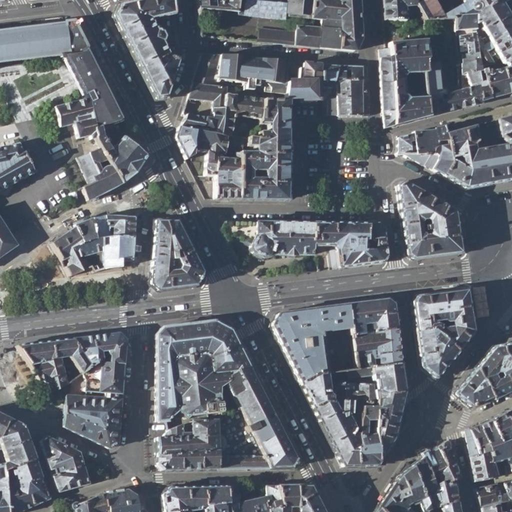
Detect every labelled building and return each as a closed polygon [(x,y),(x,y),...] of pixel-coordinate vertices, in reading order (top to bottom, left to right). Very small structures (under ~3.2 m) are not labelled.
[(111,16),(153,99),(164,99),(176,60),(173,59),(174,57),(171,56),(170,58),(168,57),(160,42),(161,41),(162,37),(158,30),(155,29),(154,30),(148,19),(172,15),(170,0),(137,0),(116,5),(111,16)] [(237,0),(196,0),(197,10),(237,13),(237,0)] [(285,2),(259,0),(237,0),(237,13),(284,17),(285,2)] [(285,0),(285,2),(284,17),(310,20),(312,0),(285,0)] [(318,27),(294,25),(293,30),(292,46),(354,51),(361,38),(358,0),(312,0),(310,20),(318,20),(318,27)] [(379,0),(381,20),(401,21),(405,21),(404,9),(414,8),(415,8),(415,6),(413,0),(379,0)] [(495,0),(425,0),(415,6),(415,8),(414,8),(422,21),(453,23),(473,13),(496,0),(495,0)] [(511,27),(496,0),(473,13),(474,25),(475,30),(475,35),(477,55),(478,59),(479,68),(492,65),(490,61),(498,56),(503,64),(504,65),(506,68),(511,66),(511,27)] [(454,31),(472,30),(475,30),(474,25),(473,13),(453,23),(454,31)] [(381,20),(383,49),(387,49),(387,43),(402,42),(401,21),(381,20)] [(0,63),(1,63),(61,54),(62,54),(86,49),(72,21),(63,22),(0,30),(0,63)] [(255,42),(292,46),(293,30),(256,27),(255,42)] [(466,46),(467,56),(477,55),(475,35),(472,36),(458,37),(459,47),(466,46)] [(423,40),(402,42),(387,43),(387,49),(393,126),(427,117),(426,98),(407,99),(402,95),(401,78),(404,74),(425,74),(424,64),(423,40)] [(86,49),(62,54),(78,86),(84,99),(92,128),(99,129),(119,121),(121,120),(100,77),(86,49)] [(379,106),(382,129),(393,126),(387,49),(383,49),(377,50),(377,72),(379,106)] [(207,180),(212,180),(213,158),(224,158),(224,153),(238,153),(241,152),(242,145),(243,137),(230,136),(231,118),(232,118),(232,116),(259,118),(260,99),(243,97),(240,97),(226,95),(227,82),(219,81),(217,81),(219,56),(201,54),(186,98),(211,102),(209,119),(184,115),(184,116),(178,128),(193,131),(192,152),(204,152),(203,176),(207,176),(207,180)] [(461,56),(461,64),(473,62),(473,59),(478,59),(477,55),(467,56),(461,56)] [(244,90),(283,95),(284,93),(283,87),(284,87),(285,82),(282,81),(283,78),(284,78),(284,75),(283,75),(284,66),(286,66),(287,62),(219,56),(217,81),(219,81),(219,80),(227,81),(241,83),(244,83),(244,90)] [(457,90),(459,109),(480,105),(480,102),(484,101),(489,100),(485,81),(478,83),(477,72),(480,71),(479,68),(478,59),(473,59),(473,62),(461,64),(461,76),(465,76),(470,88),(457,90)] [(285,87),(284,93),(283,95),(283,100),(286,100),(299,100),(299,101),(320,100),(319,90),(319,66),(311,64),(287,62),(286,66),(285,82),(285,87)] [(426,98),(427,117),(459,109),(457,90),(445,93),(445,90),(442,88),(438,89),(437,63),(424,64),(425,74),(426,98)] [(335,115),(338,117),(363,117),(368,116),(367,91),(366,90),(365,68),(319,66),(319,90),(320,100),(326,100),(326,116),(335,115)] [(485,81),(489,100),(511,93),(511,66),(506,68),(485,73),(484,70),(480,71),(477,72),(478,83),(485,81)] [(283,95),(244,90),(243,97),(260,99),(283,100),(283,95)] [(87,135),(94,133),(92,128),(84,99),(52,107),(57,126),(72,123),(75,138),(87,135)] [(253,152),(241,152),(238,153),(238,159),(237,200),(284,201),(285,146),(286,100),(283,100),(260,99),(259,118),(258,124),(266,124),(266,132),(258,132),(257,138),(243,137),(242,145),(253,147),(253,152)] [(446,150),(447,159),(457,158),(458,168),(448,163),(440,176),(463,189),(511,180),(511,116),(494,121),(498,139),(498,140),(500,140),(503,142),(503,146),(472,152),(471,151),(471,145),(472,144),(475,143),(471,127),(444,135),(446,150)] [(412,134),(412,155),(446,150),(444,135),(442,127),(433,129),(433,131),(412,132),(412,134)] [(108,147),(102,140),(99,129),(92,128),(94,133),(87,135),(89,140),(92,139),(98,149),(76,158),(80,169),(87,184),(80,187),(82,192),(83,196),(86,201),(108,190),(121,183),(132,174),(133,174),(144,156),(137,149),(122,136),(113,145),(108,147)] [(172,137),(184,160),(192,156),(192,152),(193,131),(178,128),(176,128),(172,137)] [(393,154),(394,156),(403,155),(412,155),(412,134),(395,138),(395,154),(393,154)] [(0,190),(4,188),(34,171),(33,170),(32,170),(18,144),(0,148),(0,190)] [(446,150),(412,155),(403,155),(440,176),(448,163),(447,159),(446,150)] [(237,200),(238,159),(224,158),(213,158),(212,180),(212,200),(225,200),(237,200)] [(459,254),(452,211),(400,182),(394,186),(403,255),(410,259),(459,254)] [(104,216),(90,219),(93,239),(79,244),(67,250),(78,272),(85,269),(88,274),(95,272),(93,267),(89,268),(82,257),(100,253),(99,271),(101,270),(118,268),(119,262),(130,262),(132,238),(104,237),(103,222),(124,222),(125,218),(104,216)] [(132,218),(125,218),(124,222),(103,222),(104,237),(132,238),(133,219),(132,218)] [(71,226),(71,228),(72,228),(79,244),(93,239),(90,219),(81,222),(71,226)] [(192,286),(199,273),(173,222),(153,221),(148,284),(155,291),(192,286)] [(268,256),(309,258),(316,258),(316,224),(223,222),(219,229),(226,245),(234,240),(247,248),(247,249),(247,251),(247,252),(248,253),(264,260),(265,260),(267,260),(267,259),(268,256)] [(0,256),(15,246),(13,244),(0,223),(0,256)] [(316,224),(316,258),(325,257),(326,270),(378,264),(383,258),(383,250),(363,252),(361,241),(364,239),(364,225),(353,225),(316,224)] [(361,241),(363,252),(383,250),(380,230),(374,225),(364,225),(364,239),(361,241)] [(66,277),(78,272),(67,250),(79,244),(72,228),(71,228),(48,244),(60,262),(65,260),(69,266),(63,269),(66,277)] [(464,290),(414,296),(410,302),(414,331),(428,329),(454,351),(471,332),(464,290)] [(389,304),(384,300),(344,305),(348,335),(350,335),(354,370),(368,368),(367,357),(377,355),(378,367),(398,364),(398,365),(399,365),(394,328),(393,328),(389,304)] [(291,372),(297,383),(314,376),(323,374),(331,373),(354,370),(350,335),(348,335),(344,305),(286,312),(285,314),(278,314),(276,315),(274,315),(269,325),(270,326),(269,327),(269,328),(270,329),(271,330),(271,331),(272,331),(272,333),(276,344),(277,344),(281,349),(280,350),(288,365),(292,372),(291,372)] [(217,388),(225,383),(226,381),(225,373),(248,370),(229,331),(214,322),(212,321),(197,323),(160,328),(154,335),(154,422),(163,422),(176,411),(183,420),(187,417),(219,413),(217,388)] [(452,354),(454,351),(428,329),(414,331),(418,367),(432,378),(452,354)] [(116,333),(70,339),(87,367),(99,359),(98,353),(103,352),(104,355),(123,341),(123,340),(116,333)] [(26,362),(32,361),(58,358),(67,357),(77,375),(87,367),(70,339),(14,346),(22,357),(26,362)] [(75,396),(105,397),(119,398),(119,391),(123,341),(104,355),(99,359),(87,367),(77,375),(65,384),(64,385),(63,396),(75,396)] [(511,343),(499,346),(500,353),(508,366),(511,363),(511,369),(511,370),(511,371),(511,343)] [(490,347),(472,369),(490,401),(511,389),(511,371),(511,370),(508,366),(500,353),(499,346),(490,347)] [(49,392),(64,385),(65,384),(58,358),(32,361),(33,366),(29,367),(38,380),(42,379),(46,381),(49,392)] [(334,402),(338,402),(349,402),(354,403),(358,403),(370,404),(370,403),(369,387),(377,387),(377,390),(375,391),(376,400),(376,401),(400,398),(402,393),(398,365),(398,364),(378,367),(368,368),(354,370),(331,373),(333,396),(334,402)] [(468,407),(490,401),(472,369),(451,394),(452,395),(466,407),(467,406),(468,407)] [(218,425),(214,425),(214,434),(217,435),(219,437),(220,437),(222,440),(222,441),(222,445),(221,448),(222,448),(220,451),(218,453),(215,454),(215,457),(215,469),(289,468),(294,460),(248,370),(225,373),(226,381),(225,383),(238,410),(220,420),(220,419),(216,420),(218,425)] [(323,374),(327,393),(330,396),(333,396),(331,373),(323,374)] [(297,383),(310,408),(322,402),(332,402),(334,402),(333,396),(330,396),(327,393),(323,374),(314,376),(297,383)] [(105,397),(75,396),(63,396),(63,401),(63,409),(62,427),(107,448),(115,444),(115,441),(116,424),(119,398),(105,397)] [(390,441),(400,398),(376,401),(376,400),(373,400),(372,403),(373,404),(373,407),(373,420),(373,428),(373,435),(375,460),(376,461),(390,441)] [(340,467),(353,467),(352,448),(357,447),(357,433),(352,433),(353,429),(351,424),(353,423),(348,414),(349,402),(338,402),(339,410),(335,410),(332,402),(322,402),(310,408),(340,467)] [(372,466),(376,461),(375,460),(373,435),(364,436),(363,421),(373,420),(373,407),(359,406),(358,414),(358,429),(357,433),(357,447),(352,448),(353,467),(372,466)] [(511,407),(501,414),(511,434),(511,407)] [(511,434),(501,414),(487,420),(497,445),(505,441),(507,440),(509,444),(511,443),(511,434)] [(0,415),(0,465),(3,465),(9,464),(33,460),(22,429),(20,426),(0,415)] [(373,435),(373,428),(373,420),(363,421),(364,436),(373,435)] [(505,474),(511,472),(511,467),(506,446),(505,441),(497,445),(487,420),(481,423),(475,425),(485,452),(486,452),(489,463),(490,463),(504,459),(505,462),(502,463),(505,474)] [(154,438),(154,455),(215,453),(215,454),(218,453),(220,451),(222,448),(221,448),(222,445),(222,441),(222,440),(220,437),(219,437),(217,435),(214,434),(214,425),(214,421),(189,421),(189,424),(178,425),(165,430),(165,432),(164,433),(163,434),(162,435),(161,436),(161,438),(154,438)] [(475,425),(466,430),(474,451),(477,449),(478,454),(483,453),(485,452),(475,425)] [(466,454),(467,458),(472,456),(475,455),(474,451),(466,430),(461,432),(466,454)] [(50,475),(56,491),(86,483),(78,452),(45,437),(38,441),(48,470),(60,465),(62,471),(50,475)] [(436,446),(434,448),(437,455),(443,466),(434,470),(436,475),(428,478),(430,485),(438,481),(439,486),(451,480),(451,481),(456,479),(445,443),(442,442),(436,446)] [(434,448),(420,458),(428,478),(436,475),(434,470),(443,466),(437,455),(434,448)] [(471,482),(495,477),(491,466),(490,463),(489,463),(486,452),(485,452),(483,453),(484,456),(480,458),(478,454),(475,455),(472,456),(467,458),(471,482)] [(165,470),(215,469),(215,457),(215,454),(215,453),(154,455),(154,456),(154,465),(160,470),(165,470)] [(420,458),(409,466),(423,502),(428,501),(429,503),(431,502),(434,508),(438,507),(438,506),(455,500),(452,486),(451,481),(451,480),(439,486),(438,481),(430,485),(428,478),(420,458)] [(16,511),(47,498),(33,460),(9,464),(14,478),(4,479),(7,511),(16,511)] [(405,462),(397,474),(405,495),(398,498),(403,506),(403,505),(412,502),(414,501),(419,511),(422,511),(426,511),(423,502),(409,466),(405,462)] [(495,477),(505,474),(502,463),(491,466),(495,477)] [(397,474),(391,484),(398,498),(405,495),(397,474)] [(473,488),(478,508),(511,500),(511,479),(502,482),(473,488)] [(391,484),(375,507),(379,511),(406,511),(403,505),(403,506),(398,498),(391,484)] [(266,511),(320,511),(307,485),(276,486),(276,494),(280,506),(273,507),(266,509),(266,511)] [(235,487),(225,487),(226,503),(226,507),(226,511),(266,511),(266,509),(273,507),(280,506),(276,494),(276,486),(263,486),(264,496),(260,497),(234,502),(236,499),(235,487)] [(226,503),(225,487),(165,487),(159,495),(161,511),(222,511),(223,507),(222,503),(226,503)] [(114,490),(103,492),(105,511),(144,511),(145,511),(135,505),(134,499),(133,494),(125,495),(125,488),(114,490)] [(71,505),(72,511),(105,511),(103,492),(71,505)] [(457,511),(455,500),(438,506),(438,507),(440,511),(439,511),(457,511)] [(511,511),(511,500),(478,508),(478,511),(511,511)]
